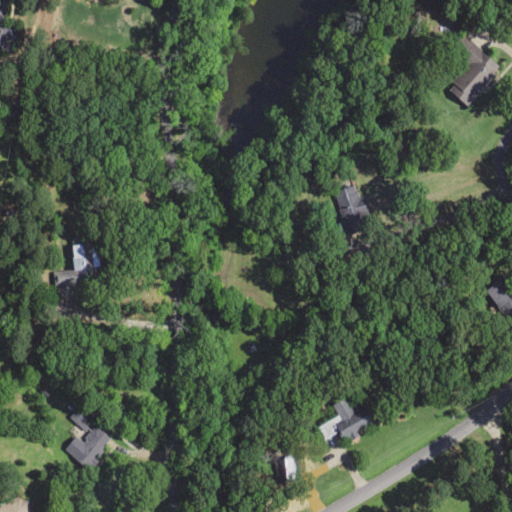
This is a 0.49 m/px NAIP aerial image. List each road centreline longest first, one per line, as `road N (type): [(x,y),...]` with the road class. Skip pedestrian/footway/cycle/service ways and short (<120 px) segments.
road 1 (residential): [(167,511),(166,0)]
road 2 (residential): [(329,511),(511,385)]
